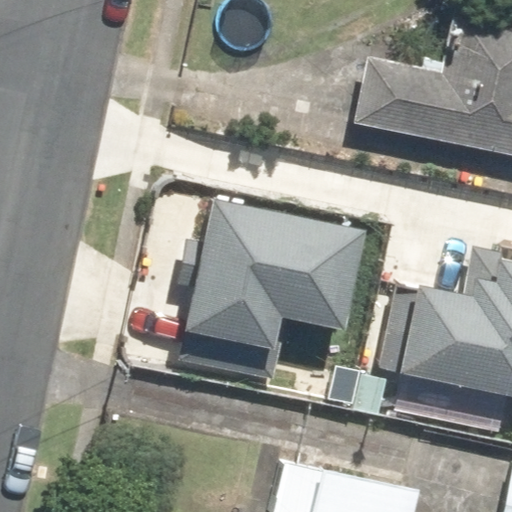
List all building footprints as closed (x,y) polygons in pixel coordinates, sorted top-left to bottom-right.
[(511,19),(446,4),(430,65),(364,52),(351,118),(511,149),(511,19)] [(208,190),(177,345),(271,363),(282,305),(339,317),(358,220),(208,190)] [(511,248),(482,243),(474,285),(398,270),(382,353),(511,378),(511,248)] [(511,511),(511,461),(498,460),(489,511),(511,511)] [(417,511),(413,511),(417,491),(276,465),(266,511),(417,511)]
